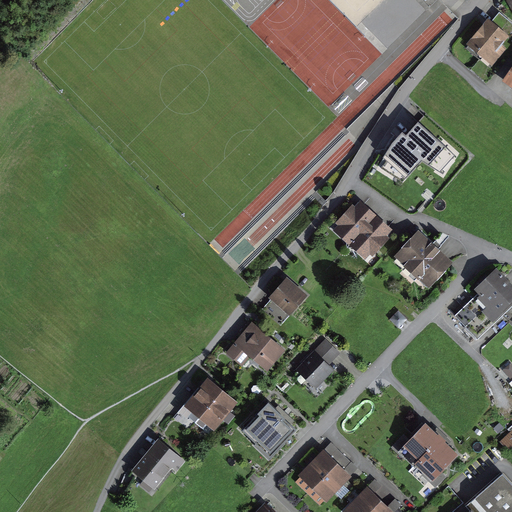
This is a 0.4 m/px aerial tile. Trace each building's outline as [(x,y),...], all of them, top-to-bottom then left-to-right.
[(491,61),(511,36),(490,19),(470,43),(491,61)] [(406,133),(402,130),(383,156),(386,159),(382,166),(402,180),(421,160),(442,171),(453,153),(419,120),(406,133)] [(351,243),(375,214),(361,202),(357,206),(353,203),(338,221),(341,224),(335,229),(351,243)] [(375,214),(351,243),(366,256),(371,250),(375,253),(388,238),(386,235),(391,228),(375,214)] [(452,259),(420,229),(398,254),(430,283),(452,259)] [(457,311),(479,335),(511,303),(511,284),(498,269),(479,286),(481,289),(457,311)] [(280,323),(306,294),(287,277),(270,296),(273,298),(264,308),(280,323)] [(285,344),(253,318),(228,349),(243,361),(250,353),(267,367),(285,344)] [(341,349),(328,337),(317,347),(330,360),(341,349)] [(334,367),(315,349),(297,367),(316,385),(334,367)] [(236,399),(208,376),(186,402),(194,409),(190,413),(202,424),(206,420),(214,426),(236,399)] [(241,423),(269,451),(292,428),(264,400),(241,423)] [(421,454),(415,460),(433,476),(456,451),(425,423),(408,442),(421,454)] [(184,459),(160,437),(134,467),(158,488),(184,459)] [(325,449),(302,473),(314,485),(337,461),(325,449)] [(337,461),(314,485),(326,497),(349,473),(337,461)] [(511,511),(511,482),(503,472),(469,501),(474,508),(469,511),(511,511)] [(346,511),(368,511),(380,500),(367,488),(345,511),(346,511)] [(391,511),(392,511),(380,500),(368,511),(391,511)] [(278,511),(270,503),(260,511),(278,511)]
